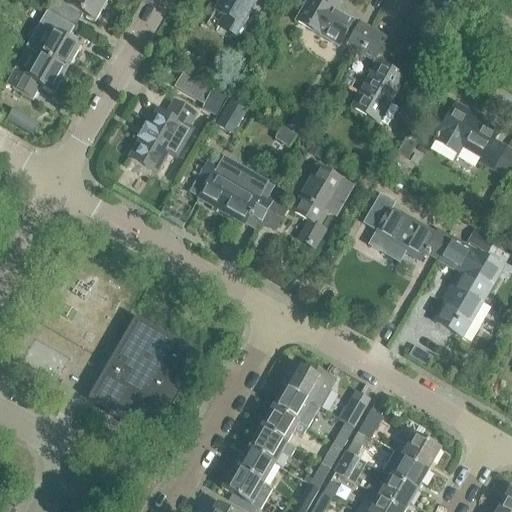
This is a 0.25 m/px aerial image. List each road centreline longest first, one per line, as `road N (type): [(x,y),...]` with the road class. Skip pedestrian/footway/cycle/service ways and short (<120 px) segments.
road 1 (residential): [(67,178),(288,309)]
road 2 (residential): [(288,309),(500,434)]
road 3 (residential): [(166,511),(288,309)]
road 4 (residential): [(67,178),(166,0)]
road 5 (residential): [(41,511),(67,464),(47,435),(0,406)]
road 6 (residential): [(0,294),(67,178)]
